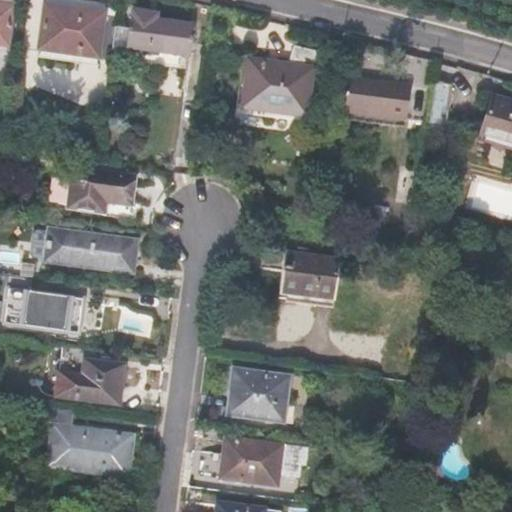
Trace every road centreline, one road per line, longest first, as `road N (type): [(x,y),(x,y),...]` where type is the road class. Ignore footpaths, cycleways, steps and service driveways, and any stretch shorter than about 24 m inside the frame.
road 1 (residential): [(204,216),(162,511)]
road 2 (residential): [(306,0),(511,57)]
